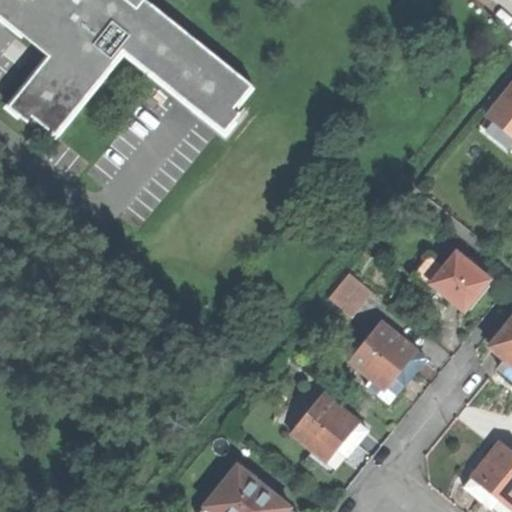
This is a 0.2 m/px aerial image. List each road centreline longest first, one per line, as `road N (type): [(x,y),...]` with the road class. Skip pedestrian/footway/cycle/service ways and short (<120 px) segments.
road 1 (track): [(511,54),(326,275),(143,511)]
road 2 (residential): [(464,367),(397,461),(403,487)]
